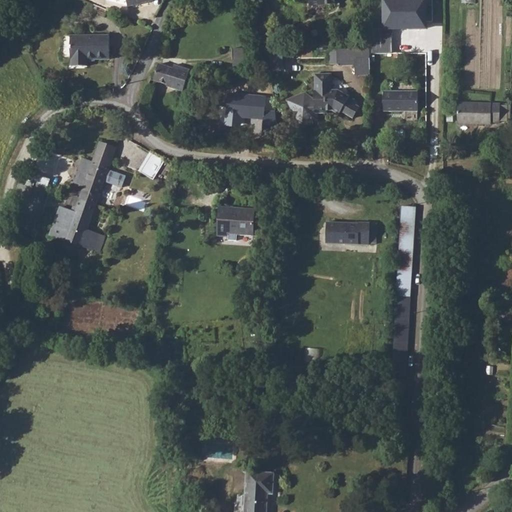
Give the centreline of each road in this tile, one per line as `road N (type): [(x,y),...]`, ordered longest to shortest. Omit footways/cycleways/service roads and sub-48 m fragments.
road 1 (unclassified): [(415,511),(427,214),(419,195),(384,171),(179,154),(142,134),(127,110)]
road 2 (residential): [(127,110),(104,104),(42,119),(3,212),(6,255)]
road 3 (track): [(419,195),(435,170),(435,0)]
road 4 (residential): [(127,110),(109,28),(70,17)]
